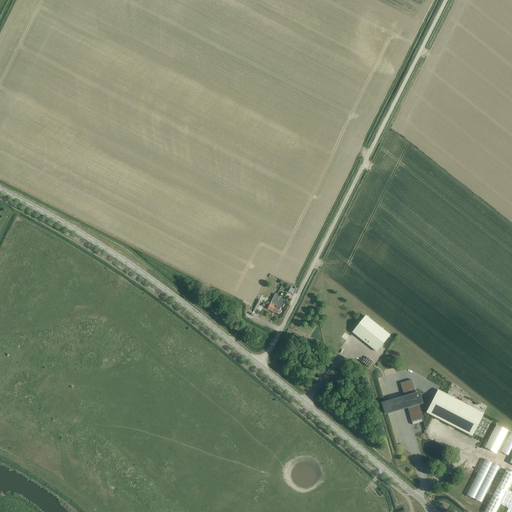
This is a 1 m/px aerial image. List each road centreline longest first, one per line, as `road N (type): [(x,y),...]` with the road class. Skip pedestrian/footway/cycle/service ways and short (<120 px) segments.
road 1 (unclassified): [(259,364),(445,0)]
road 2 (tertiary): [(259,364),(146,275),(0,189)]
road 3 (tertiary): [(434,511),(259,364)]
